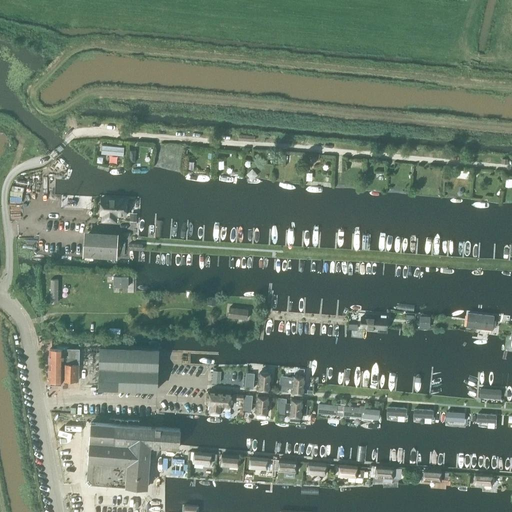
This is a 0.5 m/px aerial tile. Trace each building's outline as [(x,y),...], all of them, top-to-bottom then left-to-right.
[(124,146),(102,144),(101,153),(123,155),(124,146)] [(127,199),(103,198),(102,214),(104,214),(104,220),(112,221),(112,215),(126,215),(127,199)] [(118,239),(86,237),(85,255),(117,257),(118,239)] [(115,276),(114,287),(128,288),(129,276),(115,276)] [(209,297),(208,305),(216,306),(217,298),(209,297)] [(251,309),(234,308),(233,317),(250,318),(251,309)] [(495,316),(468,312),(466,328),(493,331),(495,316)] [(388,318),(361,316),(361,327),(387,330),(388,318)] [(429,317),(419,316),(418,326),(429,327),(429,317)] [(159,350),(100,348),(99,389),(157,391),(159,350)] [(79,350),(50,349),(49,381),(62,382),(62,381),(78,381),(79,350)] [(270,373),(259,372),(258,389),(269,390),(270,373)] [(253,389),(254,374),(246,373),(245,388),(253,389)] [(287,392),(288,377),(280,376),(279,391),(287,392)] [(304,377),(293,376),(292,392),(303,393),(304,377)] [(501,390),(480,388),(479,398),(478,398),(478,402),(481,403),(481,398),(500,400),(501,390)] [(232,394),(208,392),(207,404),(210,404),(210,410),(220,411),(221,405),(231,406),(232,394)] [(251,412),(252,396),(244,395),(243,411),(251,412)] [(268,397),(257,396),(256,413),(267,414),(268,397)] [(285,414),(286,399),(278,398),(277,413),(285,414)] [(302,400),(291,399),(290,416),(301,417),(302,400)] [(337,404),(316,402),(314,413),(336,416),(337,404)] [(343,405),(342,414),(376,417),(377,408),(343,405)] [(387,409),(387,420),(408,422),(408,410),(387,409)] [(435,412),(416,411),(416,422),(434,423),(435,412)] [(468,413),(445,412),(444,424),(468,425),(468,413)] [(497,416),(479,414),(478,426),(497,427),(497,416)] [(156,428),(91,423),(88,462),(89,462),(87,481),(85,482),(86,483),(89,481),(91,483),(88,486),(90,484),(147,489),(149,458),(145,458),(146,446),(154,447),(156,428)] [(211,455),(194,453),(193,464),(210,466),(211,455)] [(239,457),(222,456),(221,467),(238,468),(239,457)] [(267,460),(250,459),(249,469),(266,471),(267,460)] [(296,463),(279,461),(278,472),(295,474),(296,463)] [(326,466),(309,464),(308,475),(325,477),(326,466)] [(356,469),(340,467),(339,478),(355,480),(356,469)] [(393,470),(376,469),(375,480),(392,481),(393,470)] [(441,474),(424,472),(423,483),(440,485),(441,474)] [(492,477),(475,476),(474,487),(491,488),(492,477)]
